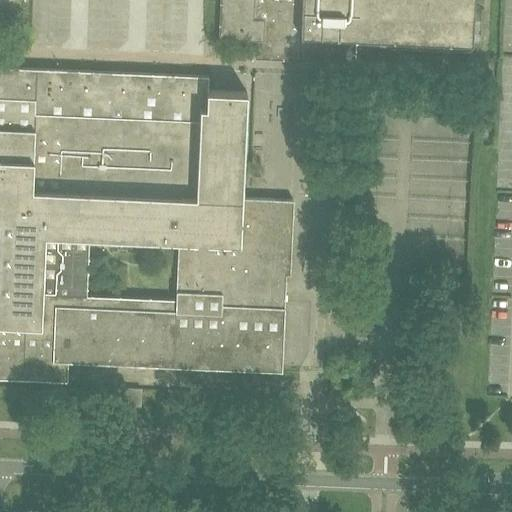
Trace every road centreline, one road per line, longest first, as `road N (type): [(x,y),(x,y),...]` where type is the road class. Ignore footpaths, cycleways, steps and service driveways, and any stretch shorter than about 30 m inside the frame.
road 1 (primary): [(309,482),(0,469)]
road 2 (primary): [(511,491),(309,482)]
